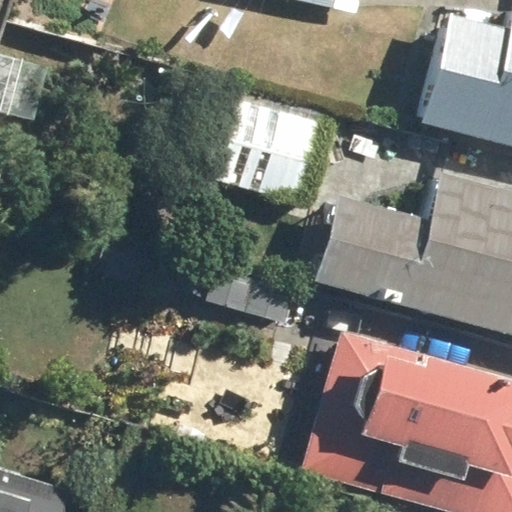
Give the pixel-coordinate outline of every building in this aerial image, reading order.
[(360,0),(300,0),(357,14),(360,0)] [(447,4),(418,116),(511,140),(511,0),(506,20),(447,4)] [(57,53),(5,33),(0,47),(0,111),(30,123),(57,53)] [(202,175),(311,207),(337,119),(227,87),(202,175)] [(511,186),(455,171),(442,177),(433,186),(426,212),(339,189),(314,278),(511,334),(511,186)] [(422,348),(341,325),(302,464),(472,511),(511,511),(511,369),(423,344),(422,348)] [(60,511),(68,487),(0,467),(0,511),(60,511)]
